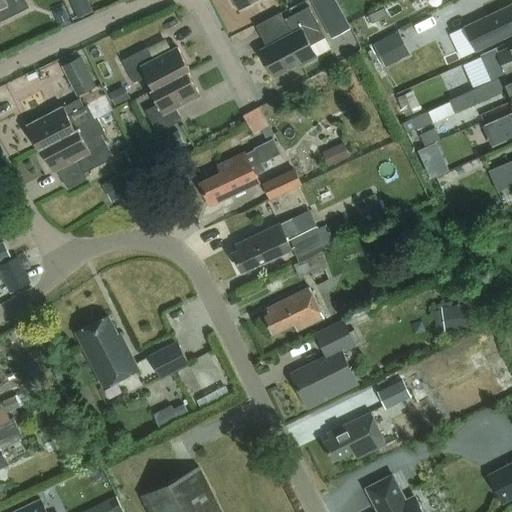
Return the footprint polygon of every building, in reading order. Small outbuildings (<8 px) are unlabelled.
[(0,0),(0,20),(0,22),(30,7),(26,0),(0,0)] [(70,0),(72,3),(67,5),(74,21),(93,13),(92,10),(93,10),(89,0),(70,0)] [(232,0),(234,4),(238,5),(240,9),(256,0),(232,0)] [(344,14),(336,0),(311,0),(325,24),(344,14)] [(476,49),(511,32),(511,5),(466,27),(476,49)] [(292,33),(262,49),(268,61),(266,64),(270,71),(274,73),(276,76),(300,63),(301,65),(317,56),(311,45),(326,37),(310,6),(285,19),(292,33)] [(388,15),(385,8),(369,15),(373,23),(388,15)] [(396,34),(375,45),(386,65),(407,54),(396,34)] [(472,91),(505,76),(504,75),(511,70),(511,44),(499,51),(497,47),(483,53),(495,79),(471,90),(472,91)] [(154,88),(188,71),(191,70),(179,47),(155,60),(148,47),(123,60),(135,82),(147,76),(154,88)] [(82,55),(62,65),(73,86),(78,95),(97,85),(82,55)] [(462,62),(445,70),(449,80),(467,72),(462,62)] [(159,104),(146,110),(158,132),(183,119),(176,107),(200,94),(188,71),(154,88),(151,90),(159,104)] [(511,94),(511,81),(508,83),(505,76),(472,91),(453,100),(458,112),(510,89),(511,94)] [(110,92),(116,104),(131,97),(125,84),(110,92)] [(79,128),(96,118),(89,105),(85,107),(80,98),(27,125),(40,149),(42,148),(78,127),(79,128)] [(260,106),(244,115),(254,134),(270,125),(260,106)] [(511,113),(486,125),(495,145),(511,137),(511,113)] [(78,127),(42,148),(54,170),(77,158),(85,172),(114,157),(102,133),(106,131),(98,117),(96,118),(79,128),(78,127)] [(440,139),(435,128),(421,134),(426,145),(440,139)] [(162,138),(168,149),(184,140),(178,129),(162,138)] [(217,202),(260,181),(257,174),(267,169),(263,162),(282,152),(274,137),(255,147),(256,148),(246,153),(246,151),(219,164),(222,171),(201,181),(209,199),(215,197),(217,202)] [(350,155),(345,144),(335,149),(340,160),(350,155)] [(511,160),(490,170),(499,191),(511,184),(511,160)] [(147,182),(138,167),(125,174),(133,190),(147,182)] [(297,167),(267,181),(274,196),(304,182),(297,167)] [(242,271),(290,249),(294,247),(300,260),(326,248),(316,226),(301,233),(294,217),(281,223),(281,222),(237,243),(239,248),(233,251),(242,271)] [(0,262),(10,258),(3,242),(0,242),(0,262)] [(32,282),(19,255),(0,264),(0,270),(11,292),(32,282)] [(300,278),(312,272),(305,258),(293,264),(300,278)] [(298,330),(325,317),(310,287),(268,307),(270,312),(265,315),(274,333),(295,323),(298,330)] [(109,315),(77,331),(105,386),(139,369),(127,345),(125,346),(109,315)] [(292,373),(309,407),(358,383),(342,350),(362,340),(356,328),(350,331),(344,319),(317,332),(328,355),(292,373)] [(179,340),(150,355),(161,377),(190,363),(179,340)] [(486,365),(482,355),(474,359),(477,367),(482,365),(482,366),(486,365)] [(402,380),(377,393),(384,406),(409,394),(402,380)] [(359,456),(386,443),(371,413),(329,433),(331,438),(326,441),(334,459),(355,449),(359,456),(360,456),(359,456)] [(2,447),(24,437),(14,417),(0,423),(0,477),(0,476),(0,466),(9,462),(2,447)] [(511,462),(501,468),(511,489),(511,462)] [(91,473),(99,488),(113,481),(104,465),(91,473)] [(222,511),(199,465),(142,495),(150,511),(222,511)] [(410,504),(397,477),(396,477),(370,489),(380,509),(382,508),(383,511),(424,511),(419,500),(410,504)] [(48,511),(42,499),(12,511),(48,511)] [(115,511),(109,499),(81,511),(115,511)]
